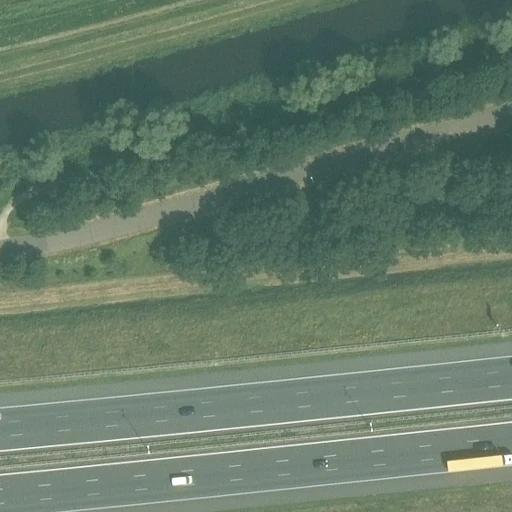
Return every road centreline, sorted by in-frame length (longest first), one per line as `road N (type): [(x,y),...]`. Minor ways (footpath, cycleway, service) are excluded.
road 1 (tertiary): [(511,113),(90,233),(0,251)]
road 2 (motorway): [(0,498),(511,444)]
road 3 (motorway): [(511,378),(0,428)]
